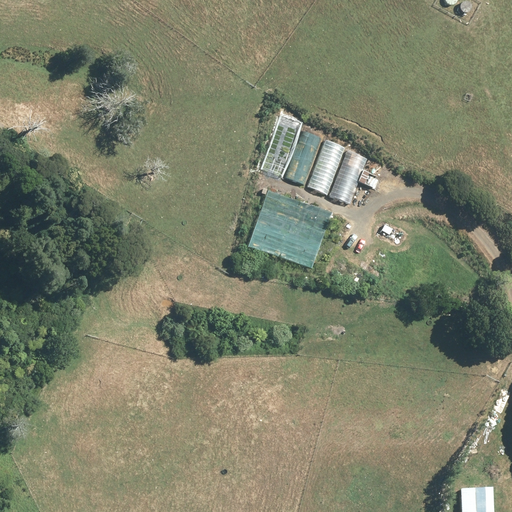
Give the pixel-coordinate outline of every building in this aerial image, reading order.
[(302,186),(318,142),(299,136),(284,179),(302,186)] [(324,144),(308,192),(328,199),(345,152),(324,144)] [(345,152),(328,199),(347,206),(364,158),(345,152)] [(327,215),(265,194),(247,248),(309,269),(327,215)] [(492,511),(492,489),(456,490),(457,511),(492,511)]
